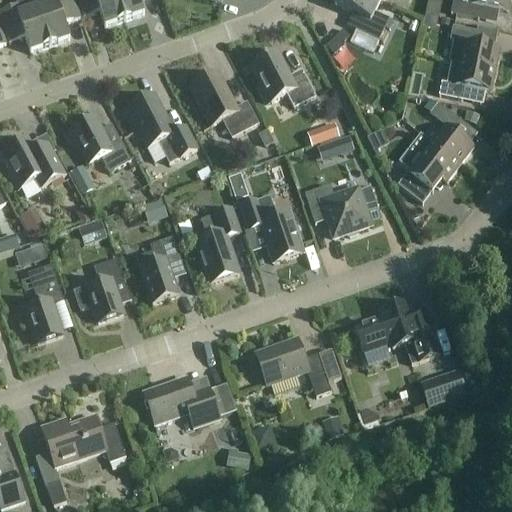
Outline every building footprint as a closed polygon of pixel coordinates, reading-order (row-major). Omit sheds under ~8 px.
[(50,49),(37,10),(32,0),(30,0),(16,5),(17,8),(0,14),(0,19),(9,47),(25,41),(30,56),(50,49)] [(51,0),(53,5),(37,10),(50,49),(70,43),(64,27),(80,22),(72,0),(51,0)] [(124,24),(116,0),(76,0),(84,21),(99,15),(105,31),(124,24)] [(116,0),(124,24),(144,17),(139,2),(144,0),(116,0)] [(375,15),(380,4),(371,0),(336,0),(334,7),(357,18),(351,31),(379,44),(389,22),(375,15)] [(453,3),(450,16),(479,22),(482,9),(508,15),(510,0),(462,0),(462,5),(453,3)] [(454,43),(449,64),(452,65),(459,66),(496,74),(500,52),(474,47),(477,34),(452,29),(450,42),(454,43)] [(335,72),(345,69),(339,45),(328,48),(335,72)] [(301,70),(311,67),(305,51),(295,54),(301,70)] [(290,82),(277,56),(252,69),(271,106),(286,98),(294,112),(316,100),(303,75),(290,82)] [(496,74),(459,66),(451,65),(447,86),(441,85),(438,98),(462,103),(465,90),(491,96),(496,74)] [(218,76),(190,90),(211,130),(222,124),(232,142),(259,128),(247,105),(236,111),(218,76)] [(410,86),(407,97),(418,100),(420,88),(410,86)] [(174,135),(154,98),(127,112),(147,152),(158,146),(169,168),(197,153),(185,130),(174,135)] [(511,105),(506,103),(503,113),(511,115),(511,105)] [(429,104),(424,110),(431,115),(438,106),(429,104)] [(431,145),(460,168),(474,151),(453,134),(461,124),(438,106),(431,115),(429,117),(444,128),(431,145)] [(476,127),(479,118),(467,114),(464,123),(476,127)] [(120,143),(109,149),(94,121),(71,134),(89,168),(101,161),(109,176),(131,164),(120,143)] [(325,145),(339,140),(335,127),(321,132),(325,145)] [(386,148),(379,134),(367,140),(374,155),(386,148)] [(264,152),(274,147),(268,135),(258,140),(264,152)] [(398,165),(409,173),(397,188),(421,207),(431,194),(440,181),(447,186),(460,168),(431,145),(420,137),(398,165)] [(349,141),(317,151),(322,166),(354,155),(349,141)] [(36,158),(28,142),(2,156),(10,173),(8,174),(18,193),(37,183),(41,192),(65,179),(50,150),(36,158)] [(208,171),(197,176),(202,186),(213,180),(208,171)] [(241,177),(229,181),(236,204),(248,199),(241,177)] [(81,197),(91,192),(84,178),(74,183),(81,197)] [(334,201),(330,189),(304,197),(315,228),(327,224),(334,242),(346,237),(347,239),(350,240),(357,238),(358,235),(358,233),(370,229),(365,216),(378,212),(371,190),(358,194),(357,193),(334,201)] [(276,218),(270,199),(241,209),(249,233),(261,229),(273,267),(303,257),(288,214),(276,218)] [(144,209),(149,224),(165,219),(160,204),(144,209)] [(97,207),(82,209),(84,225),(99,223),(97,207)] [(210,289),(239,279),(226,241),(239,236),(231,212),(200,223),(207,242),(195,246),(210,289)] [(40,226),(27,233),(33,245),(46,239),(40,226)] [(90,239),(94,250),(108,246),(105,234),(90,239)] [(0,257),(19,250),(14,238),(0,242),(0,257)] [(152,308),(179,299),(170,271),(183,267),(174,240),(151,247),(153,255),(137,260),(152,308)] [(41,248),(29,252),(34,266),(46,262),(41,248)] [(76,299),(80,310),(86,313),(92,311),(98,327),(123,319),(113,289),(125,285),(117,262),(93,270),(98,286),(83,291),(84,296),(76,299)] [(38,348),(63,340),(52,310),(64,306),(51,268),(28,276),(38,307),(25,312),(38,348)] [(375,318),(381,316),(383,324),(378,325),(377,324),(354,332),(363,357),(391,347),(393,351),(404,347),(411,368),(439,359),(423,312),(409,317),(405,306),(375,317),(375,318)] [(267,389),(269,388),(307,375),(316,400),(331,395),(326,381),(318,358),(304,363),(297,343),(256,358),(267,389)] [(420,389),(428,413),(467,399),(459,376),(420,389)] [(209,394),(192,400),(187,382),(168,389),(168,391),(159,394),(156,393),(147,396),(146,399),(144,399),(154,429),(188,417),(194,432),(220,423),(219,421),(209,394)] [(227,388),(209,394),(219,421),(236,415),(227,388)] [(99,432),(95,420),(75,427),(76,430),(69,432),(66,424),(41,432),(49,456),(35,461),(52,510),(66,505),(55,473),(106,455),(110,467),(126,461),(115,427),(99,432)] [(321,425),(328,444),(344,438),(337,420),(321,425)] [(169,453),(163,456),(166,467),(178,463),(176,456),(169,453)] [(230,453),(227,470),(248,474),(251,460),(238,457),(238,454),(230,453)] [(23,503),(14,475),(0,480),(0,509),(1,511),(23,503)]
